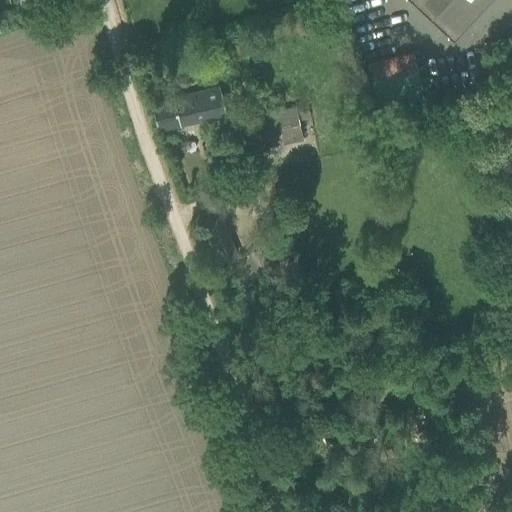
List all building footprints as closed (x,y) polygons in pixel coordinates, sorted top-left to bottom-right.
[(412,0),(451,36),(485,0),(412,0)] [(174,98),(173,94),(149,99),(149,100),(150,100),(157,130),(177,126),(225,116),(220,92),(194,97),(193,94),(174,98)] [(244,151),(302,139),(295,107),(237,119),(244,151)] [(201,222),(216,261),(235,254),(219,215),(201,222)] [(251,229),(257,245),(287,234),(281,218),(251,229)] [(388,368),(395,386),(386,390),(394,413),(402,410),(412,434),(443,423),(418,357),(388,368)] [(352,409),(355,422),(372,418),(366,390),(350,394),(349,390),(341,391),(345,410),(352,409)] [(327,444),(317,415),(300,421),(315,464),(331,459),(332,465),(350,459),(343,439),(327,444)]
